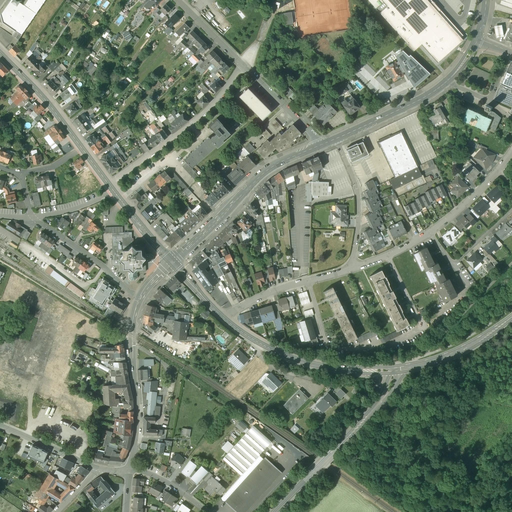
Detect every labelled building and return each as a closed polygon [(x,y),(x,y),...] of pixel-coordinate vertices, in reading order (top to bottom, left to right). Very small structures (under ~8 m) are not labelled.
[(27,0),(24,5),(18,2),(19,1),(18,1),(16,0),(10,0),(9,2),(6,6),(3,10),(0,14),(0,15),(3,23),(3,24),(3,23),(9,27),(9,28),(9,27),(15,31),(15,32),(15,31),(18,34),(21,36),(21,35),(21,36),(22,35),(21,35),(24,31),(25,31),(24,31),(27,27),(28,27),(27,27),(30,23),(30,22),(33,18),(33,19),(33,18),(36,14),(36,13),(37,13),(40,8),(43,3),(44,3),(45,0),(27,0)] [(291,0),(277,0),(274,2),(278,9),(279,8),(292,1),(291,0)] [(421,44),(438,63),(463,40),(438,12),(440,10),(435,5),(434,6),(431,3),(431,2),(432,1),(429,3),(428,1),(426,0),(380,0),(387,7),(379,14),(413,51),(421,44)] [(511,0),(499,0),(501,1),(500,5),(511,9),(511,0)] [(165,5),(160,10),(162,12),(165,15),(170,10),(165,5)] [(291,24),(289,13),(290,13),(284,13),(285,25),(292,24),(291,24)] [(175,14),(169,19),(171,21),(172,22),(171,24),(173,26),(180,19),(175,14)] [(184,24),(179,29),(180,29),(176,33),(179,36),(183,33),(184,33),(189,28),(184,24)] [(170,29),(166,25),(165,27),(163,28),(169,34),(173,30),(171,28),(170,29)] [(494,27),(496,38),(504,37),(502,25),(494,27)] [(186,44),(182,40),(180,42),(179,44),(181,45),(185,49),(187,47),(192,42),(197,36),(192,32),(187,37),(188,37),(187,38),(188,39),(189,38),(190,40),(186,44)] [(204,43),(197,36),(192,42),(194,44),(199,48),(204,43)] [(195,52),(194,53),(197,56),(200,53),(199,52),(200,51),(203,54),(209,48),(204,43),(199,48),(195,52)] [(11,49),(9,51),(14,57),(21,50),(15,45),(13,47),(11,49)] [(204,63),(200,67),(202,69),(206,66),(210,62),(210,61),(217,55),(212,51),(206,57),(208,59),(204,63)] [(428,74),(429,73),(410,55),(409,57),(403,51),(397,57),(399,60),(395,63),(402,73),(405,71),(414,85),(428,74)] [(197,56),(194,53),(191,56),(198,62),(200,60),(197,56)] [(224,63),(217,55),(210,61),(210,62),(212,64),(217,69),(218,68),(224,63)] [(32,59),(30,56),(24,62),(28,66),(34,61),(32,59)] [(34,61),(28,66),(32,71),(38,65),(36,62),(34,61)] [(57,61),(50,69),(53,72),(55,70),(59,66),(58,65),(60,64),(57,61)] [(402,73),(395,63),(394,62),(386,67),(388,71),(386,72),(389,77),(391,76),(394,81),(399,78),(400,78),(401,78),(401,77),(402,77),(402,76),(403,75),(402,73)] [(224,63),(218,68),(220,70),(223,73),(229,68),(224,63)] [(358,63),(354,67),(358,71),(362,67),(358,63)] [(38,65),(32,71),(38,76),(47,68),(45,65),(42,68),(38,65)] [(3,66),(0,68),(0,74),(2,77),(8,71),(3,66)] [(511,87),(511,74),(507,72),(502,84),(511,88),(511,87)] [(68,78),(64,74),(61,76),(63,79),(64,79),(67,82),(70,80),(68,78)] [(50,80),(43,87),(46,91),(53,84),(51,82),(50,80)] [(53,84),(46,91),(50,95),(57,88),(55,87),(59,83),(57,80),(53,84)] [(217,82),(216,81),(215,82),(214,80),(212,82),(213,84),(210,87),(215,92),(221,87),(218,85),(220,84),(218,82),(217,82)] [(209,91),(201,84),(199,86),(202,90),(200,92),(201,92),(204,95),(209,91)] [(502,84),(501,84),(500,84),(494,100),(511,107),(511,108),(510,113),(511,113),(511,88),(502,84)] [(26,90),(21,85),(18,87),(17,87),(15,89),(18,92),(10,99),(13,102),(26,90)] [(345,87),(331,96),(331,97),(331,98),(332,100),(333,100),(334,100),(347,91),(345,87)] [(69,88),(59,95),(64,102),(69,98),(74,94),(69,88)] [(259,100),(247,88),(245,91),(245,90),(242,93),(243,93),(239,97),(250,109),(259,100)] [(31,95),(26,90),(13,102),(16,105),(24,98),(27,101),(29,99),(28,98),(31,95)] [(77,97),(72,100),(73,103),(75,102),(76,101),(81,98),(79,95),(77,97)] [(199,100),(197,102),(202,108),(208,103),(206,100),(207,99),(204,96),(199,100)] [(353,99),(347,103),(345,100),(341,103),(350,115),(354,112),(356,110),(360,107),(357,104),(359,103),(357,101),(356,102),(353,99)] [(259,100),(250,109),(262,121),(266,117),(268,115),(268,114),(270,112),(259,100)] [(73,103),(71,105),(65,109),(70,115),(81,107),(77,102),(76,101),(75,102),(73,103)] [(29,102),(24,107),(27,110),(32,105),(29,102)] [(39,107),(37,104),(32,109),(34,111),(35,112),(38,115),(39,114),(45,109),(41,105),(39,107)] [(327,104),(319,111),(318,109),(313,115),(322,124),(327,119),(327,118),(331,114),(333,116),(336,113),(332,109),(333,108),(330,105),(329,106),(327,104)] [(314,105),(308,110),(313,115),(318,109),(314,105)] [(493,107),(487,105),(486,109),(485,109),(482,115),(467,108),(461,121),(486,133),(489,127),(495,130),(501,118),(495,113),(491,111),(493,107)] [(439,108),(437,109),(433,111),(435,114),(428,119),(432,126),(444,119),(440,112),(441,111),(439,108)] [(36,117),(34,119),(37,122),(42,117),(39,114),(38,115),(36,117)] [(177,118),(176,119),(181,126),(188,121),(183,114),(177,118)] [(81,115),(74,121),(78,127),(85,122),(83,119),(84,118),(81,115)] [(175,120),(171,124),(172,126),(169,128),(172,133),(176,131),(181,126),(176,119),(175,120)] [(222,125),(217,119),(208,126),(211,129),(212,129),(216,134),(213,136),(210,139),(216,146),(218,147),(224,142),(222,140),(225,138),(230,134),(222,125)] [(275,119),(270,123),(278,132),(283,128),(275,119)] [(85,122),(78,127),(83,133),(90,128),(85,122)] [(102,124),(95,129),(97,132),(99,131),(101,129),(104,127),(102,124)] [(54,128),(53,126),(44,133),(46,136),(48,134),(51,138),(61,131),(59,129),(60,129),(57,125),(54,128)] [(293,125),(281,135),(287,142),(289,144),(301,133),(293,125)] [(109,133),(104,127),(101,129),(106,136),(109,133)] [(129,128),(124,131),(127,137),(132,133),(129,128)] [(271,135),(265,128),(260,133),(266,139),(271,135)] [(167,137),(162,129),(160,130),(161,132),(156,135),(161,142),(167,137)] [(61,131),(51,138),(54,142),(57,145),(63,140),(62,139),(65,137),(62,133),(61,131)] [(109,133),(106,136),(110,142),(115,138),(111,132),(109,133)] [(417,167),(401,132),(379,143),(395,178),(417,167)] [(279,133),(269,142),(275,149),(277,151),(287,142),(281,135),(279,133)] [(95,138),(93,135),(91,136),(90,135),(86,138),(87,139),(85,140),(90,147),(98,141),(95,138)] [(156,135),(154,136),(153,135),(152,135),(151,137),(151,138),(149,140),(153,147),(161,142),(156,135)] [(208,137),(184,160),(186,162),(192,168),(216,146),(210,139),(208,137)] [(149,140),(143,144),(142,142),(140,144),(142,147),(146,152),(153,147),(149,140)] [(269,142),(267,140),(256,151),(264,160),(275,149),(269,142)] [(98,141),(90,147),(95,154),(97,152),(97,153),(101,150),(103,148),(99,143),(98,141)] [(362,142),(357,145),(346,150),(351,162),(361,158),(360,155),(367,152),(362,142)] [(421,163),(436,157),(430,142),(415,148),(419,158),(417,159),(418,162),(420,161),(421,163)] [(255,150),(249,143),(244,148),(249,154),(250,155),(255,150)] [(249,154),(244,148),(236,155),(242,161),(247,156),(249,154)] [(486,151),(482,149),(477,154),(480,157),(477,161),(485,169),(492,163),(495,155),(486,151)] [(11,154),(5,152),(2,161),(8,163),(9,159),(11,160),(11,159),(13,160),(15,156),(11,155),(11,154)] [(38,154),(32,156),(34,164),(40,163),(39,161),(42,160),(40,152),(37,152),(38,154)] [(105,155),(101,158),(102,159),(100,160),(105,167),(112,161),(111,159),(107,154),(105,156),(105,155)] [(252,161),(247,156),(242,161),(237,166),(238,167),(245,174),(255,165),(252,161)] [(318,156),(308,160),(313,171),(317,170),(322,168),(318,156)] [(80,157),(73,163),(76,167),(78,170),(82,167),(80,164),(83,162),(80,157)] [(231,159),(227,163),(231,168),(231,167),(234,170),(238,167),(237,166),(231,159)] [(308,160),(301,164),(306,174),(313,171),(308,160)] [(114,163),(112,161),(105,167),(109,173),(111,172),(112,172),(116,169),(115,169),(117,167),(114,163)] [(192,168),(186,162),(182,166),(195,181),(200,177),(192,168)] [(474,167),(469,163),(464,168),(469,173),(466,177),(472,183),(478,177),(476,176),(479,172),(474,167)] [(296,166),(291,168),(293,176),(299,174),(296,166)] [(234,170),(227,176),(235,185),(245,175),(245,174),(238,167),(234,170)] [(395,178),(389,180),(394,190),(422,176),(417,167),(395,178)] [(291,168),(283,171),(285,179),(289,178),(293,176),(291,168)] [(188,188),(170,169),(166,173),(172,179),(183,192),(188,188)] [(89,170),(83,174),(85,177),(81,180),(83,183),(93,175),(89,170)] [(166,173),(164,171),(160,175),(162,178),(163,177),(166,181),(168,180),(169,181),(172,179),(166,173)] [(279,173),(276,175),(276,176),(273,177),(278,184),(281,182),(284,180),(279,173)] [(159,174),(157,176),(157,177),(154,180),(159,187),(166,181),(163,177),(162,178),(160,175),(159,174)] [(48,175),(43,176),(45,187),(48,186),(49,186),(49,185),(51,185),(50,180),(49,180),(48,175)] [(43,176),(37,177),(37,180),(38,183),(36,183),(36,184),(37,188),(45,187),(43,176)] [(273,177),(271,179),(265,182),(270,190),(272,188),(275,187),(276,192),(276,194),(279,194),(278,184),(273,177)] [(461,180),(458,177),(451,184),(454,187),(451,190),(452,191),(458,197),(468,187),(461,180)] [(154,180),(147,185),(154,193),(157,191),(156,190),(159,187),(154,180)] [(231,190),(223,180),(219,184),(218,183),(217,183),(216,183),(215,183),(215,184),(215,185),(218,187),(215,190),(214,188),(210,191),(211,193),(218,200),(226,193),(227,194),(231,190)] [(373,180),(364,184),(368,191),(376,187),(373,180)] [(317,182),(312,182),(311,195),(328,195),(328,187),(328,186),(328,182),(319,182),(319,181),(317,181),(317,182)] [(290,183),(286,184),(287,188),(287,190),(288,189),(295,187),(294,182),(290,183)] [(446,195),(441,184),(436,187),(441,197),(446,195)] [(264,185),(260,189),(265,195),(268,192),(270,191),(264,185)] [(496,186),(486,195),(491,201),(496,206),(497,204),(495,202),(504,194),(496,186)] [(368,191),(365,192),(363,192),(366,199),(377,194),(379,193),(377,190),(376,187),(368,191)] [(441,197),(436,187),(430,190),(435,200),(441,197)] [(275,192),(272,188),(270,190),(272,198),(273,204),(274,204),(274,201),(275,201),(279,201),(279,195),(279,194),(276,194),(276,192),(275,192)] [(265,195),(260,189),(256,193),(261,199),(263,197),(265,195)] [(435,200),(430,190),(425,192),(426,194),(430,203),(435,200)] [(14,191),(10,192),(10,194),(6,195),(5,195),(7,203),(16,201),(14,191)] [(145,193),(140,197),(137,193),(130,199),(136,206),(143,200),(147,197),(148,196),(147,195),(145,193)] [(211,193),(204,199),(211,206),(218,200),(211,193)] [(377,194),(366,199),(364,200),(367,207),(379,201),(378,198),(377,194)] [(430,203),(426,194),(420,197),(425,207),(430,204),(430,203)] [(151,200),(149,201),(153,206),(157,203),(153,197),(151,200)] [(425,207),(420,197),(415,200),(416,201),(420,210),(425,207)] [(482,199),(472,209),(480,216),(488,209),(490,211),(492,210),(487,205),(482,199)] [(379,201),(367,207),(370,213),(377,210),(383,207),(379,201)] [(420,210),(416,201),(410,204),(415,214),(420,211),(420,210)] [(250,203),(246,209),(248,211),(251,213),(252,214),(254,212),(257,209),(256,208),(257,207),(255,205),(254,206),(250,203)] [(415,214),(410,204),(404,207),(409,217),(415,214)] [(200,207),(198,205),(192,211),(200,220),(207,214),(204,211),(205,211),(201,207),(200,207)] [(151,210),(148,206),(141,213),(147,220),(150,217),(153,215),(150,211),(152,210),(151,210)] [(160,211),(155,206),(151,210),(152,210),(150,211),(153,215),(154,216),(154,215),(160,211)] [(346,206),(336,206),(336,211),(336,217),(331,217),(330,222),(340,223),(340,226),(347,226),(347,219),(344,218),(344,216),(345,216),(346,206)] [(192,211),(190,209),(187,211),(182,216),(186,219),(178,226),(185,234),(200,220),(192,211)] [(377,210),(370,213),(364,216),(367,223),(380,217),(379,214),(377,210)] [(86,214),(83,212),(81,214),(85,217),(87,218),(86,220),(88,221),(90,217),(86,214)] [(81,214),(75,221),(80,224),(85,217),(81,214)] [(464,217),(459,221),(464,226),(466,228),(472,223),(473,225),(476,222),(469,215),(465,219),(464,217)] [(62,217),(56,225),(59,227),(61,228),(66,221),(66,220),(62,217)] [(247,220),(244,217),(239,221),(238,221),(237,222),(237,223),(238,224),(239,224),(244,230),(245,229),(247,231),(248,230),(249,229),(248,228),(251,225),(250,223),(251,222),(248,219),(247,220)] [(380,217),(367,223),(371,229),(376,227),(383,223),(380,217)] [(66,221),(61,228),(61,229),(62,229),(64,230),(69,223),(66,221)] [(401,221),(394,225),(400,237),(407,234),(406,231),(401,221)] [(21,225),(16,222),(15,224),(14,223),(13,224),(10,223),(7,228),(9,230),(18,235),(22,229),(20,228),(21,225)] [(90,225),(87,229),(92,232),(94,229),(96,231),(99,227),(96,225),(97,225),(92,222),(90,225)] [(232,222),(224,230),(230,237),(232,234),(234,236),(237,234),(235,232),(239,228),(232,222)] [(506,224),(496,233),(501,239),(508,232),(511,235),(511,234),(511,229),(510,227),(509,228),(506,224)] [(400,237),(394,225),(388,228),(388,229),(394,240),(400,237)] [(178,226),(175,228),(174,226),(172,228),(181,238),(185,234),(178,226)] [(22,229),(18,235),(22,238),(27,231),(28,230),(23,227),(22,229)] [(376,227),(371,229),(363,232),(366,239),(379,233),(376,227)] [(454,227),(447,233),(442,237),(445,240),(449,244),(460,233),(454,227)] [(181,238),(172,228),(170,230),(172,231),(169,234),(171,235),(177,241),(181,238)] [(168,237),(160,229),(156,232),(170,246),(171,246),(177,241),(171,235),(168,237)] [(394,240),(388,229),(385,230),(391,241),(394,240)] [(224,230),(218,235),(224,242),(226,240),(227,241),(229,240),(228,238),(230,237),(224,230)] [(243,231),(240,233),(243,242),(244,242),(249,237),(246,234),(243,231)] [(49,237),(42,232),(39,236),(40,237),(38,239),(38,240),(42,242),(39,246),(41,248),(49,237)] [(123,233),(116,233),(112,233),(112,239),(113,265),(119,265),(119,259),(123,259),(122,250),(130,250),(132,250),(132,246),(132,241),(133,241),(133,239),(133,238),(132,238),(131,232),(123,233)] [(379,233),(366,239),(370,246),(382,240),(379,233)] [(218,235),(212,241),(217,246),(218,247),(220,245),(224,242),(218,235)] [(49,237),(41,248),(44,249),(46,245),(49,247),(51,245),(53,246),(56,241),(49,237)] [(382,240),(370,246),(373,252),(385,246),(384,243),(382,240)] [(491,240),(482,248),(488,254),(489,255),(490,254),(494,250),(495,252),(499,249),(494,243),(491,240)] [(220,259),(217,253),(213,249),(217,246),(212,241),(205,247),(210,252),(211,253),(214,257),(216,261),(220,259)] [(102,247),(95,242),(91,246),(92,246),(90,249),(94,251),(96,249),(99,251),(102,247)] [(70,252),(61,245),(58,250),(67,256),(70,252)] [(132,246),(132,250),(130,250),(122,250),(123,259),(119,259),(119,265),(119,273),(129,272),(137,272),(146,272),(146,262),(145,255),(145,245),(132,246)] [(223,250),(220,245),(218,247),(223,258),(223,257),(226,263),(233,260),(230,254),(228,255),(224,249),(223,250)] [(210,252),(205,247),(199,253),(205,260),(207,258),(209,255),(211,253),(210,252)] [(434,265),(425,248),(413,254),(421,271),(424,269),(434,265)] [(199,253),(189,263),(194,269),(195,269),(198,266),(205,260),(199,253)] [(216,261),(214,257),(211,253),(209,255),(212,258),(211,259),(215,266),(218,264),(216,261)] [(482,260),(475,253),(466,261),(473,268),(482,260)] [(490,254),(489,255),(488,254),(486,256),(490,261),(492,263),(495,260),(490,254)] [(83,261),(76,256),(73,260),(74,261),(72,264),(76,266),(73,271),(75,272),(83,261)] [(223,258),(220,259),(216,261),(218,264),(219,267),(222,266),(226,263),(223,257),(223,258)] [(198,266),(195,269),(194,269),(192,271),(206,290),(218,282),(213,272),(210,268),(205,260),(198,266)] [(90,266),(83,261),(75,272),(78,274),(81,269),(84,272),(85,269),(87,270),(90,266)] [(434,265),(424,269),(431,282),(434,281),(435,285),(445,280),(437,263),(434,265)] [(218,264),(215,266),(210,268),(213,272),(218,270),(220,269),(219,267),(218,264)] [(54,270),(49,266),(45,271),(50,275),(53,270),(54,270)] [(84,293),(53,270),(50,275),(81,298),(84,293)] [(399,304),(398,305),(394,297),(395,297),(392,290),(391,291),(388,284),(389,284),(385,277),(381,270),(370,276),(397,331),(408,325),(408,324),(405,318),(404,318),(401,311),(402,311),(399,304)] [(137,272),(129,272),(129,278),(131,281),(135,280),(137,278),(137,272)] [(230,272),(226,274),(224,275),(229,284),(235,281),(230,272)] [(260,277),(259,273),(254,275),(257,285),(260,284),(260,286),(263,285),(262,283),(264,283),(265,283),(262,276),(260,277)] [(174,276),(165,284),(173,292),(177,289),(176,288),(181,283),(174,276)] [(110,281),(103,277),(95,290),(93,288),(88,295),(91,297),(89,300),(102,308),(104,305),(108,308),(109,307),(113,301),(110,299),(117,289),(108,284),(110,281)] [(445,280),(435,285),(443,302),(456,296),(452,287),(448,279),(445,280)] [(172,296),(163,287),(160,290),(170,298),(172,296)] [(332,287),(323,292),(331,309),(340,304),(332,287)] [(160,290),(160,289),(153,296),(161,303),(163,301),(167,305),(172,300),(160,290)] [(286,298),(289,308),(295,307),(293,299),(292,296),(286,298)] [(125,305),(114,298),(113,301),(109,307),(115,311),(116,311),(116,313),(118,313),(121,315),(124,311),(122,310),(125,305)] [(286,298),(278,300),(279,304),(281,311),(289,308),(286,298)] [(340,304),(331,309),(339,326),(349,321),(340,304)] [(157,307),(147,305),(144,315),(153,317),(154,317),(155,313),(157,307)] [(271,306),(258,310),(262,322),(262,323),(275,319),(273,313),(271,306)] [(115,311),(109,307),(108,308),(107,311),(106,312),(111,316),(115,311)] [(208,316),(203,310),(200,313),(206,319),(208,316)] [(258,310),(250,312),(252,320),(253,324),(262,322),(258,310)] [(278,312),(273,313),(275,319),(274,320),(276,328),(282,327),(280,320),(281,319),(278,312)] [(189,316),(175,313),(174,317),(174,320),(187,323),(188,323),(189,316)] [(153,317),(144,315),(143,323),(144,326),(152,332),(153,331),(155,327),(152,325),(152,324),(153,320),(153,317)] [(306,320),(299,322),(301,329),(311,326),(310,320),(310,319),(306,320)] [(187,323),(174,320),(173,324),(172,340),(205,341),(205,338),(185,337),(187,323)] [(349,321),(339,326),(348,343),(356,339),(357,338),(349,321)] [(311,326),(301,329),(303,335),(313,332),(311,326)] [(399,330),(380,339),(382,344),(402,335),(399,330)] [(313,332),(303,335),(305,341),(310,339),(315,338),(313,332)] [(357,338),(356,339),(359,344),(367,340),(364,335),(357,338)] [(315,338),(310,339),(312,347),(319,345),(317,337),(315,338)] [(123,344),(115,345),(115,348),(99,348),(99,353),(108,353),(110,353),(115,352),(124,351),(123,344)] [(244,355),(238,349),(230,357),(234,361),(232,363),(238,369),(248,360),(243,355),(244,355)] [(108,372),(109,369),(99,363),(98,366),(108,372)] [(126,367),(120,368),(120,370),(116,371),(117,376),(128,375),(126,367)] [(146,369),(137,370),(138,380),(141,380),(147,379),(146,369)] [(281,383),(271,374),(267,377),(262,383),(266,387),(268,385),(271,388),(270,388),(273,391),(281,383)] [(264,375),(258,381),(261,384),(262,383),(267,377),(264,375)] [(97,379),(91,377),(89,383),(95,385),(97,379)] [(128,378),(122,379),(122,377),(116,378),(116,385),(121,385),(121,384),(129,383),(128,378)] [(147,382),(145,382),(144,392),(147,392),(146,399),(149,399),(150,392),(157,393),(157,383),(151,383),(151,381),(147,382)] [(121,384),(121,385),(122,391),(122,393),(125,393),(126,399),(132,400),(129,383),(121,384)] [(113,385),(103,386),(104,404),(118,407),(118,403),(118,400),(114,400),(113,391),(113,385)] [(346,394),(340,389),(336,394),(341,399),(346,394)] [(299,390),(283,406),(292,415),(308,399),(299,390)] [(157,393),(150,392),(149,399),(147,417),(154,418),(155,409),(157,393)] [(327,394),(316,405),(316,406),(319,408),(321,406),(325,411),(331,405),(332,407),(336,402),(327,394)] [(132,400),(126,399),(126,402),(123,402),(123,404),(123,407),(129,407),(133,407),(133,400),(132,400)] [(133,407),(129,407),(129,411),(127,412),(127,415),(119,414),(119,419),(133,421),(133,407)] [(147,417),(144,417),(143,429),(148,429),(148,422),(155,423),(155,418),(154,418),(147,417)] [(133,421),(119,419),(116,419),(118,419),(118,420),(118,423),(117,423),(117,425),(116,425),(115,425),(115,426),(116,426),(116,427),(116,428),(118,429),(118,432),(117,432),(117,433),(114,432),(114,433),(120,434),(132,437),(132,436),(130,436),(131,431),(130,430),(130,427),(131,426),(131,421),(133,422),(133,421)] [(246,428),(240,422),(236,426),(242,432),(246,428)] [(241,476),(271,441),(254,426),(223,460),(241,476)] [(181,436),(189,438),(191,430),(182,429),(181,436)] [(233,442),(237,437),(233,433),(229,438),(233,442)] [(132,437),(120,434),(119,438),(124,440),(125,440),(127,441),(124,448),(123,451),(127,452),(129,448),(132,437)] [(111,437),(106,435),(103,447),(106,448),(102,455),(102,457),(109,459),(111,456),(113,457),(115,454),(115,453),(117,453),(118,450),(118,446),(110,444),(111,437)] [(123,443),(120,441),(118,446),(122,448),(124,448),(127,441),(125,440),(124,440),(123,443)] [(221,448),(227,453),(234,446),(228,440),(221,448)] [(164,444),(156,443),(155,451),(163,453),(164,445),(165,444),(164,444)] [(27,456),(43,464),(45,459),(48,453),(32,445),(27,455),(27,456)] [(119,455),(115,454),(113,457),(121,458),(123,451),(124,448),(122,448),(119,455)] [(113,457),(111,456),(109,459),(108,463),(120,465),(125,457),(127,452),(123,451),(121,458),(113,457)] [(97,454),(95,453),(95,456),(93,461),(104,464),(104,463),(108,463),(109,459),(102,457),(102,455),(97,454)] [(176,458),(172,458),(171,465),(176,469),(181,463),(184,459),(183,459),(178,455),(176,458)] [(265,458),(225,502),(232,509),(236,505),(243,511),(245,511),(278,477),(269,469),(273,465),(265,458)] [(70,470),(73,463),(62,459),(59,465),(70,470)] [(191,460),(181,473),(186,477),(188,475),(192,478),(191,480),(195,484),(201,478),(208,471),(208,470),(203,466),(197,473),(192,469),(196,463),(191,460)] [(81,466),(76,472),(80,475),(84,478),(89,471),(81,466)] [(60,480),(62,482),(65,478),(66,475),(56,471),(53,476),(60,480)] [(208,471),(201,478),(203,480),(210,473),(208,471)] [(210,473),(203,480),(206,483),(212,477),(213,475),(210,473)] [(22,478),(32,485),(35,480),(25,474),(22,478)] [(53,476),(50,474),(47,479),(45,482),(53,487),(56,482),(60,480),(53,476)] [(72,478),(71,480),(68,484),(75,488),(78,483),(79,484),(84,478),(80,475),(77,478),(75,477),(74,479),(72,478)] [(101,477),(96,479),(90,484),(94,488),(99,484),(104,480),(101,477)] [(212,477),(206,483),(208,485),(204,489),(208,493),(211,490),(213,492),(215,491),(219,495),(225,489),(212,477)] [(144,479),(141,479),(133,478),(132,486),(132,491),(138,493),(140,493),(142,485),(143,485),(144,481),(144,479)] [(62,482),(60,480),(56,482),(67,489),(66,491),(69,494),(74,489),(68,485),(62,482)] [(110,487),(104,480),(99,484),(104,489),(106,491),(110,487)] [(53,487),(45,482),(40,489),(44,492),(51,497),(52,496),(55,491),(52,488),(53,487)] [(162,487),(153,483),(149,491),(157,496),(158,496),(160,492),(162,487)] [(90,484),(83,490),(88,496),(92,493),(93,492),(92,490),(94,488),(90,484)] [(115,492),(110,487),(106,491),(104,493),(97,499),(93,503),(97,508),(112,495),(115,492)] [(41,490),(35,501),(42,505),(48,496),(43,493),(44,492),(41,490)] [(62,495),(55,491),(52,496),(61,503),(69,494),(66,491),(63,495),(62,495)] [(164,498),(163,500),(172,506),(174,504),(174,502),(177,499),(168,492),(168,493),(164,498)] [(92,493),(88,496),(93,503),(97,499),(92,493)] [(142,498),(134,497),(133,507),(141,508),(142,498)] [(42,505),(35,501),(32,506),(37,509),(41,505),(42,506),(42,505)] [(52,505),(50,507),(48,510),(50,511),(51,511),(57,506),(52,501),(50,503),(52,505)] [(180,506),(178,509),(181,511),(188,511),(190,510),(182,503),(180,506)]
